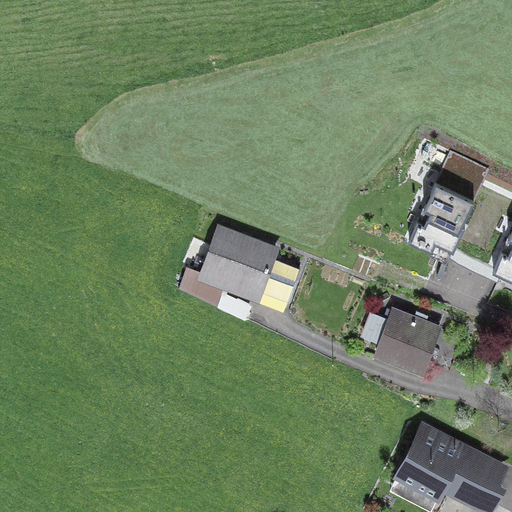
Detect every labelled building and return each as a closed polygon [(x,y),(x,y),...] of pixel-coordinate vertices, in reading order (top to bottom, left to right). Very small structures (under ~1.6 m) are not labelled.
[(481,196),(439,176),(409,236),(451,256),(481,196)] [(216,229),(199,274),(221,282),(223,275),(286,299),(297,269),(270,258),(273,250),(216,229)] [(511,232),(496,265),(511,273),(511,232)] [(221,282),(199,274),(187,269),(179,289),(215,305),(223,283),(221,282)] [(377,342),(374,352),(421,370),(426,358),(449,366),(460,337),(390,310),(387,319),(371,313),(368,315),(364,324),(366,327),(362,336),(377,342)] [(422,425),(395,478),(435,498),(443,482),(489,506),(499,487),(489,482),(498,464),(422,425)]
